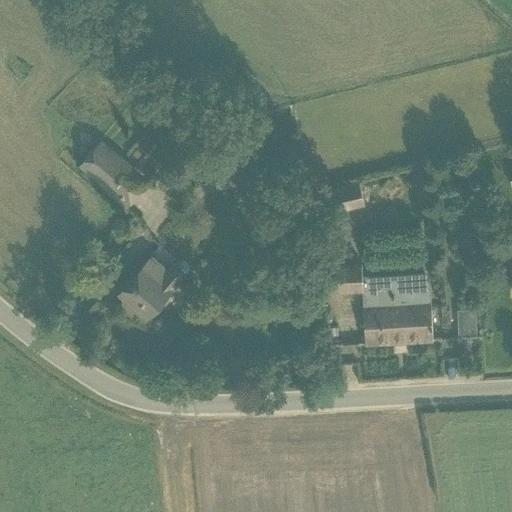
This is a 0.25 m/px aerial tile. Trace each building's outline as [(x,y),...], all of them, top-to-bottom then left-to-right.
[(97,130),(76,156),(125,194),(146,168),(97,130)] [(314,193),(320,217),(366,206),(360,181),(314,193)] [(147,318),(185,274),(156,248),(117,292),(147,318)] [(368,341),(433,337),(430,269),(365,273),(368,341)] [(476,308),(457,308),(458,333),(477,332),(476,308)]
